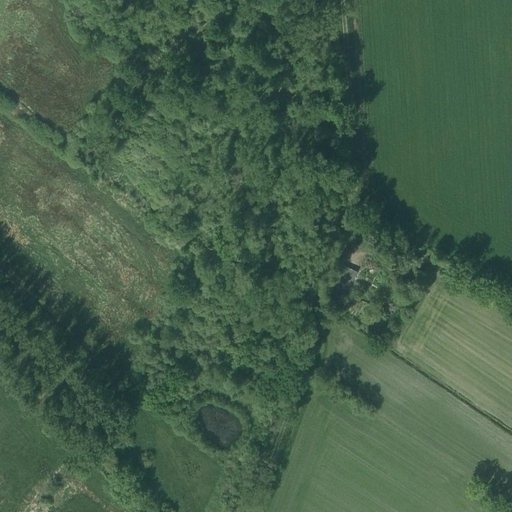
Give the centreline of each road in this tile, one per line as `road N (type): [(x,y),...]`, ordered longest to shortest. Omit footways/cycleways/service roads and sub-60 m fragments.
road 1 (track): [(250,511),(285,441),(312,295),(348,210),(511,303)]
road 2 (track): [(348,210),(338,0)]
road 3 (track): [(234,0),(341,58)]
